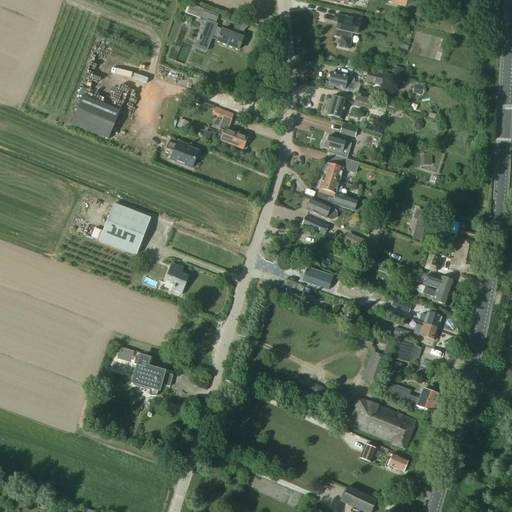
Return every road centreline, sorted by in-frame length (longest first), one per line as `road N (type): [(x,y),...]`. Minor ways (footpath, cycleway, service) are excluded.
road 1 (unclassified): [(175,511),(283,156),(290,87),(282,0)]
road 2 (secondary): [(433,511),(499,230),(510,0)]
